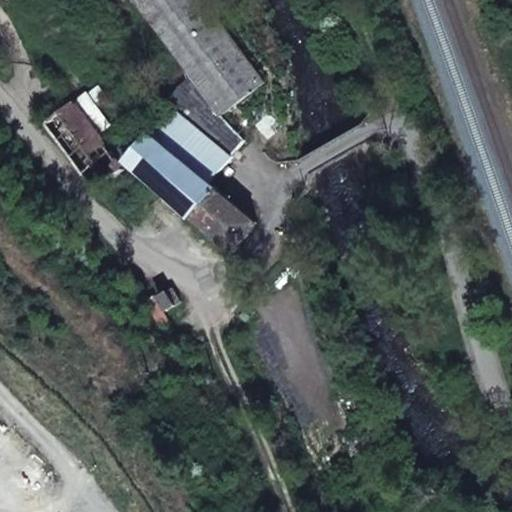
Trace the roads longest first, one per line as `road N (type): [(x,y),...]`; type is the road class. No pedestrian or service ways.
road 1 (unclassified): [(407,113),(481,351),(511,399)]
road 2 (unclassified): [(0,116),(64,193),(127,248),(203,281)]
road 3 (unclassified): [(281,511),(203,281)]
road 4 (unclassified): [(203,281),(277,264),(277,195),(302,174)]
road 5 (unclassified): [(407,113),(302,174)]
